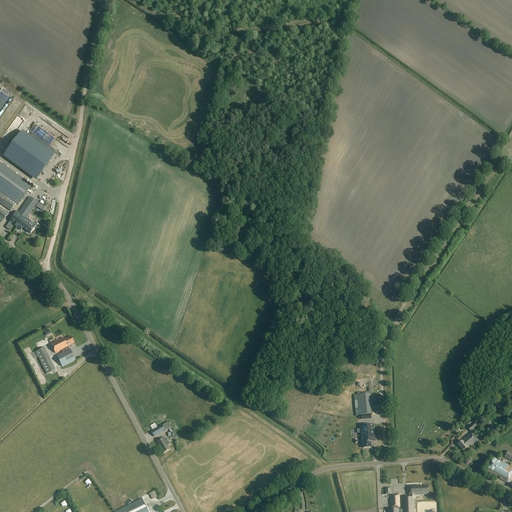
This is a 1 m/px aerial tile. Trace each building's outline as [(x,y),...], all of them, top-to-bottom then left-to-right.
[(32,127),(29,131),(44,142),(47,138),(32,127)] [(5,155),(37,179),(54,156),(21,133),(5,155)] [(0,193),(16,205),(16,204),(18,205),(31,187),(0,164),(0,193)] [(30,234),(36,226),(26,219),(33,209),(38,203),(30,197),(25,204),(19,213),(17,211),(9,222),(21,230),(23,228),(30,234)] [(0,220),(3,222),(8,214),(0,208),(0,220)] [(56,354),(62,351),(63,353),(57,356),(62,367),(75,360),(70,350),(68,347),(75,343),(72,338),(65,342),(64,338),(51,344),(56,354)] [(36,352),(42,364),(47,374),(56,370),(51,359),(50,360),(44,348),(36,352)] [(358,415),(371,414),(370,394),(357,395),(358,415)] [(171,426),(168,422),(162,425),(157,428),(151,432),(154,437),(165,430),(171,426)] [(474,423),(467,428),(471,432),(477,426),(474,423)] [(374,424),(360,426),(361,437),(375,436),(374,424)] [(470,446),(478,440),(472,433),(469,435),(468,434),(463,438),(465,440),(462,442),(462,441),(458,445),(463,451),(470,446)] [(375,436),(361,437),(361,442),(362,442),(362,447),(371,447),(371,441),(375,441),(375,436)] [(170,449),(168,446),(170,444),(166,438),(164,440),(163,438),(157,442),(161,449),(161,450),(163,454),(170,449)] [(509,484),(511,478),(511,468),(499,461),(499,462),(494,459),(487,472),(493,474),(493,475),(497,477),(497,476),(500,478),(500,479),(509,484)] [(418,487),(418,486),(408,487),(409,496),(429,495),(429,487),(418,487)] [(391,509),(400,509),(399,496),(391,496),(391,509)] [(148,511),(143,499),(142,498),(115,511),(148,511)] [(402,511),(414,511),(414,498),(402,498),(402,511)]
